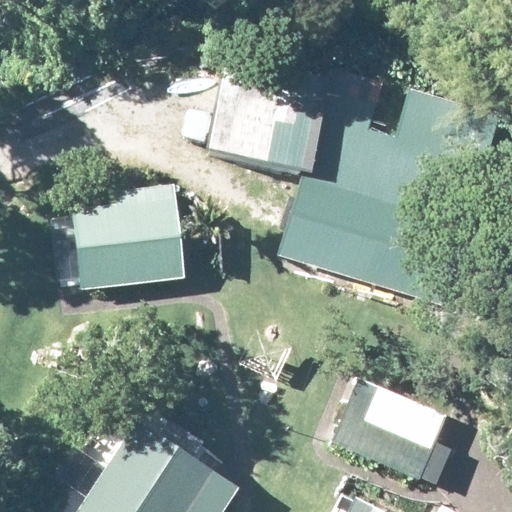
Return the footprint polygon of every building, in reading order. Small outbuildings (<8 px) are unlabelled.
[(418,312),(488,118),(402,88),(383,144),(354,133),(363,109),(319,93),(261,256),(418,312)] [(511,269),(511,191),(487,185),(467,255),(511,269)] [(70,289),(172,279),(164,187),(102,193),(104,205),(60,209),(60,218),(37,220),(43,280),(68,277),(70,289)] [(328,444),(431,487),(442,456),(426,450),(436,426),(367,398),(357,423),(339,415),(328,444)] [(71,511),(215,511),(228,492),(127,428),(71,511)]
